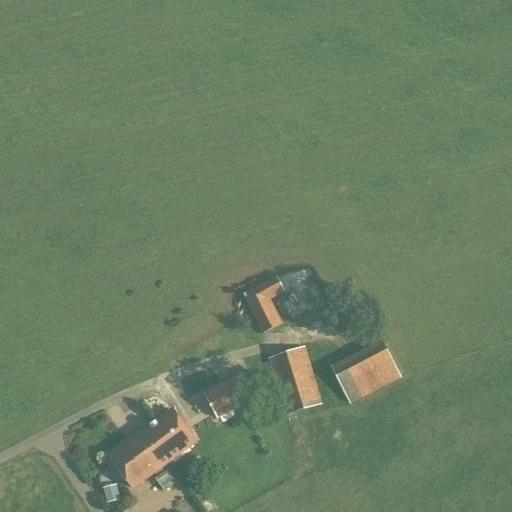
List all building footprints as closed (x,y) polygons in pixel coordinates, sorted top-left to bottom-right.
[(285,293),(278,277),(243,295),(262,335),(283,324),(271,300),(285,293)] [(330,367),(349,403),(400,376),(382,340),(330,367)] [(268,359),(285,416),(322,405),(305,348),(268,359)] [(239,374),(203,395),(218,420),(253,399),(239,374)] [(172,410),(150,426),(160,441),(152,447),(164,465),(196,442),(172,410)] [(160,441),(150,426),(109,456),(132,489),(164,465),(152,447),(160,441)] [(165,472),(156,479),(164,492),(174,485),(165,472)]
